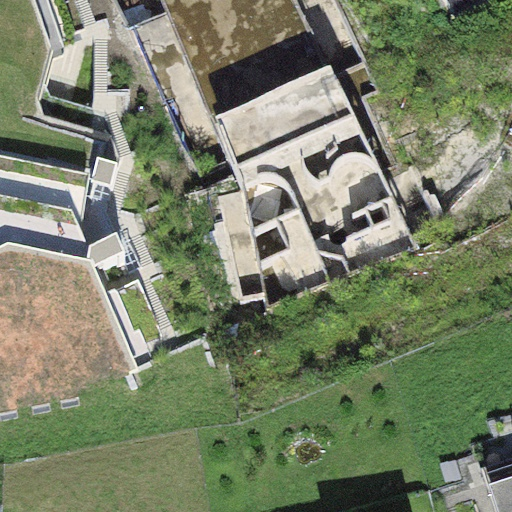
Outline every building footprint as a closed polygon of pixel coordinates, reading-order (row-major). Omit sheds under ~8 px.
[(0,0),(0,163),(114,192),(120,170),(102,167),(90,126),(36,110),(48,58),(27,0),(0,0)] [(27,0),(48,58),(56,50),(39,0),(27,0)] [(303,0),(145,0),(261,307),(400,255),(303,0)] [(0,214),(74,229),(79,197),(15,187),(15,174),(0,171),(0,214)] [(0,270),(15,265),(87,277),(74,229),(0,214),(0,270)] [(0,420),(2,421),(84,402),(134,376),(87,277),(15,265),(0,270),(0,420)] [(511,511),(511,465),(490,473),(501,511),(511,511)] [(413,511),(409,498),(361,511),(413,511)]
